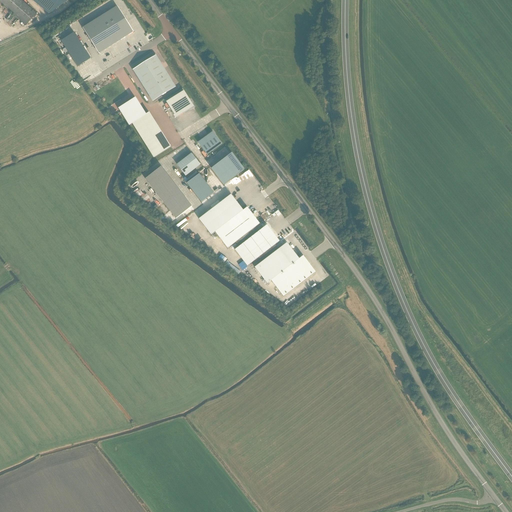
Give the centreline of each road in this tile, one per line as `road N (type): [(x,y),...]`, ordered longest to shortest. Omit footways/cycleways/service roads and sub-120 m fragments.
road 1 (tertiary): [(493,496),(438,417),(371,294),(171,30)]
road 2 (trunk): [(511,476),(440,375),(389,266),(352,126),(344,0)]
